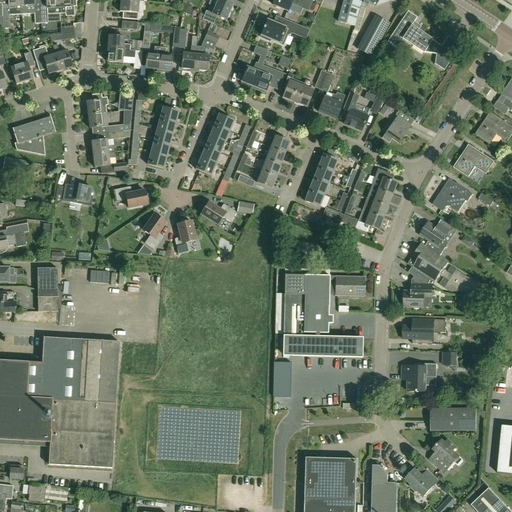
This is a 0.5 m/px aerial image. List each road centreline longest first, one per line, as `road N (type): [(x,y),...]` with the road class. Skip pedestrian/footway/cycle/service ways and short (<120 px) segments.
road 1 (residential): [(412,455),(381,420),(381,341),(386,259),(418,170)]
road 2 (residential): [(418,170),(511,37)]
road 3 (residential): [(215,93),(88,80)]
